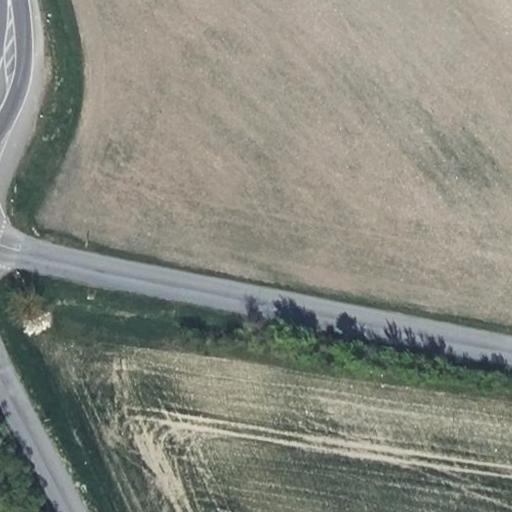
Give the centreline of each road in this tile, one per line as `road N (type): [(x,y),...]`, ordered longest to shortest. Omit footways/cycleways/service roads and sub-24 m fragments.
road 1 (tertiary): [(0,243),(511,346)]
road 2 (tertiary): [(62,511),(0,380)]
